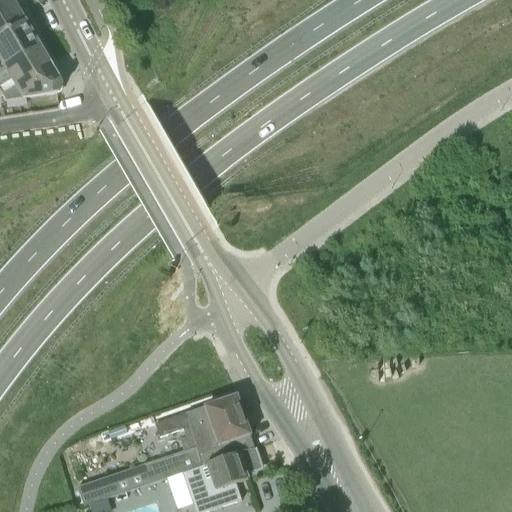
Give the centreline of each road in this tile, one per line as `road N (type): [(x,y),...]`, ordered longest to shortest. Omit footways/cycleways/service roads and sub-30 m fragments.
road 1 (trunk): [(0,371),(62,294),(179,183),(449,0)]
road 2 (trunk): [(353,0),(93,191),(0,290)]
road 3 (residential): [(229,299),(377,180),(511,89)]
road 4 (secondary): [(62,0),(229,299)]
